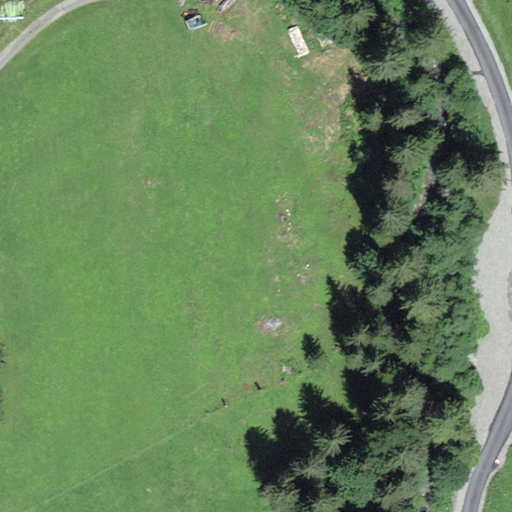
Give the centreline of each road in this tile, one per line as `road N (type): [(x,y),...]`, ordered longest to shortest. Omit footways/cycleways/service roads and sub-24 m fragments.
road 1 (unclassified): [(511,135),(494,76),(454,0)]
road 2 (unclassified): [(465,511),(511,387)]
